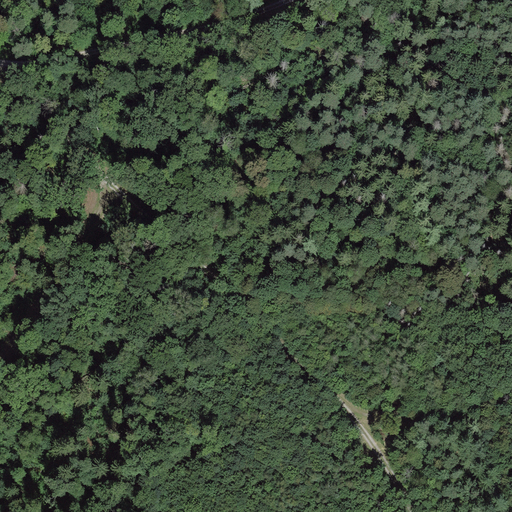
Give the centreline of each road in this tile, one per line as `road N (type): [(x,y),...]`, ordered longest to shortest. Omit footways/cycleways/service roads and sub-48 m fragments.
road 1 (track): [(419,511),(380,448),(6,65)]
road 2 (track): [(0,63),(86,56),(290,0)]
road 3 (track): [(0,356),(122,187)]
road 4 (track): [(511,396),(418,420),(380,448)]
